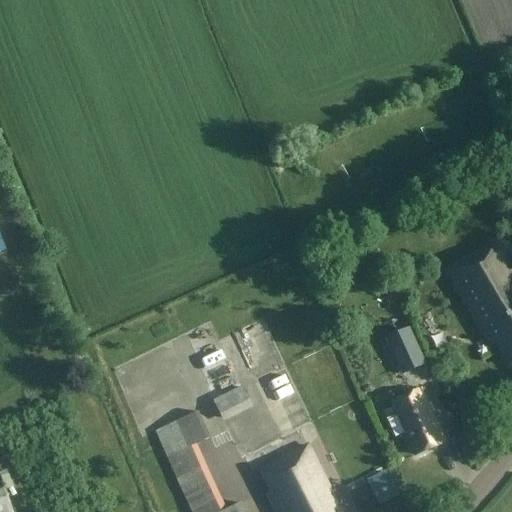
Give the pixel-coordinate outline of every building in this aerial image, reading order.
[(446,272),(490,347),(495,344),(509,367),(511,364),(511,275),(494,244),(446,272)] [(385,340),(401,377),(424,366),(407,330),(385,340)] [(301,423),(273,365),(251,375),(278,434),(301,423)] [(213,403),(221,419),(249,405),(241,389),(213,403)] [(390,407),(414,458),(441,446),(417,394),(390,407)] [(191,511),(224,511),(227,511),(202,451),(211,447),(200,419),(159,437),(191,511)] [(257,451),(243,421),(223,431),(237,461),(257,451)] [(278,447),(259,457),(263,466),(283,456),(278,447)] [(269,495),(266,496),(274,511),(338,511),(307,448),(258,472),(269,495)] [(12,511),(8,498),(0,500),(0,511),(12,511)]
